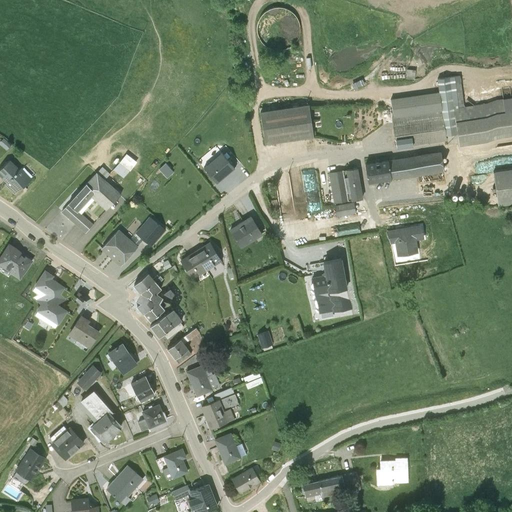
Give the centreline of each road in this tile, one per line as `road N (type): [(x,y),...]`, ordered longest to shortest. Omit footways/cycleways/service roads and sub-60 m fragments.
road 1 (residential): [(238,511),(347,436),(488,400)]
road 2 (residential): [(119,312),(255,199)]
road 3 (track): [(511,164),(364,176)]
road 4 (residential): [(0,233),(119,312)]
road 5 (residential): [(119,312),(157,358),(185,424)]
road 6 (residential): [(185,424),(69,475)]
